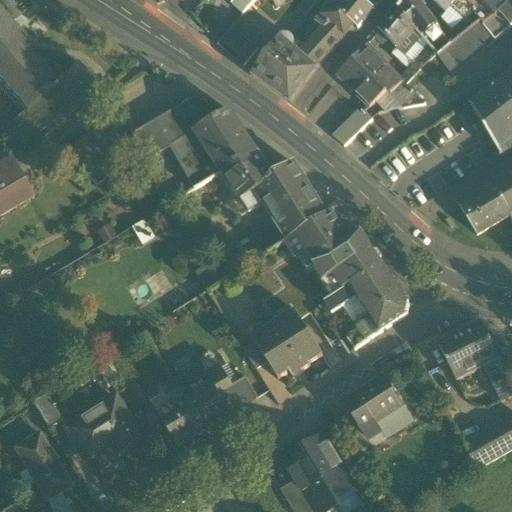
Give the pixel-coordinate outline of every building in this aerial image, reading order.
[(233,0),(230,3),(243,17),(258,0),(233,0)] [(287,4),(284,0),(271,0),(277,10),(287,4)] [(305,0),(297,10),(306,18),(320,0),(305,0)] [(321,0),(330,7),(352,25),(353,27),(354,27),(357,29),(373,10),(378,4),(374,0),(321,0)] [(416,0),(405,0),(397,9),(414,29),(415,27),(423,36),(435,26),(436,25),(416,0)] [(446,15),(452,9),(459,0),(430,0),(445,14),(446,15)] [(471,11),(465,0),(459,0),(452,9),(462,18),(465,21),(472,13),(471,11)] [(465,0),(471,11),(483,3),(480,0),(465,0)] [(511,28),(511,2),(511,4),(507,0),(480,0),(483,3),(496,18),(483,27),(495,42),(511,28)] [(471,11),(472,13),(480,24),(483,27),(496,18),(483,3),(471,11)] [(321,17),(343,36),(343,35),(352,25),(330,7),(321,17)] [(0,79),(27,109),(28,109),(32,105),(57,83),(57,82),(27,49),(0,19),(5,15),(0,9),(0,79)] [(381,34),(396,50),(414,29),(397,9),(378,31),(381,34)] [(452,9),(446,15),(445,14),(440,20),(452,30),(453,29),(462,18),(452,9)] [(467,34),(480,24),(472,13),(465,21),(462,18),(453,29),(454,31),(455,30),(462,38),(467,34)] [(32,45),(5,15),(0,19),(27,49),(32,45)] [(322,30),(299,57),(315,70),(345,36),(343,35),(343,36),(321,17),(315,24),(322,30)] [(437,57),(451,76),(495,42),(483,27),(480,24),(467,34),(462,38),(451,47),(438,57),(437,57)] [(435,26),(423,36),(421,38),(428,45),(432,49),(440,42),(438,38),(443,34),(435,26)] [(421,38),(414,29),(396,50),(404,57),(421,38)] [(218,47),(245,68),(258,51),(232,30),(218,47)] [(451,47),(462,38),(455,30),(454,31),(445,39),(451,47)] [(315,71),(315,70),(299,57),(292,51),(292,50),(293,49),(293,48),(293,45),(291,41),(288,38),(283,38),(276,44),(254,74),(253,75),(253,76),(289,103),(315,71)] [(421,38),(404,57),(412,64),(428,45),(421,38)] [(438,57),(451,47),(445,39),(440,42),(432,49),(438,56),(438,57)] [(336,77),(355,96),(374,77),(375,79),(387,68),(367,47),(336,77)] [(396,50),(392,55),(409,71),(414,65),(412,64),(404,57),(396,50)] [(57,83),(32,105),(55,130),(101,89),(78,63),(57,82),(57,83)] [(400,81),(406,87),(420,71),(417,68),(414,65),(409,71),(400,81)] [(400,81),(387,68),(375,79),(374,77),(355,96),(369,110),(376,104),(387,92),(403,110),(426,107),(406,87),(400,81)] [(511,74),(505,82),(470,108),(501,156),(511,149),(511,74)] [(403,110),(387,92),(376,104),(385,114),(403,110)] [(170,149),(195,134),(215,121),(204,103),(187,113),(185,108),(135,137),(150,161),(170,149)] [(50,134),(55,130),(32,105),(28,109),(50,134)] [(228,114),(215,121),(195,134),(223,176),(258,156),(231,116),(229,113),(228,114)] [(333,139),(345,148),(369,125),(370,124),(365,120),(367,117),(364,114),(360,117),(358,114),(333,139)] [(170,149),(195,192),(223,176),(195,134),(170,149)] [(66,153),(96,187),(113,172),(82,138),(66,153)] [(223,176),(241,203),(242,202),(265,188),(274,180),(272,178),(258,156),(223,176)] [(18,181),(8,163),(0,167),(0,216),(32,198),(21,179),(18,181)] [(264,205),(281,231),(319,207),(308,190),(311,189),(305,179),(303,181),(293,165),(272,178),(274,180),(265,188),(242,202),(249,214),(264,205)] [(511,217),(511,216),(511,181),(510,177),(496,186),(511,217)] [(477,238),(511,217),(496,186),(460,208),(477,238)] [(327,219),(319,207),(281,231),(289,243),(327,219)] [(334,277),(344,294),(350,290),(349,290),(383,268),(360,233),(346,241),(344,238),(346,237),(332,215),(327,219),(289,243),(288,243),(298,259),(304,256),(308,253),(316,265),(312,268),(323,285),(334,277)] [(146,221),(132,229),(143,248),(156,240),(146,221)] [(117,239),(109,225),(96,233),(104,246),(117,239)] [(195,274),(208,294),(270,255),(258,235),(195,274)] [(304,256),(312,268),(316,265),(308,253),(304,256)] [(349,290),(350,290),(356,300),(364,312),(398,290),(383,268),(349,290)] [(323,285),(334,301),(344,294),(334,277),(323,285)] [(325,307),(331,316),(342,309),(356,300),(350,290),(344,294),(334,301),(325,307)] [(409,307),(398,290),(364,312),(372,325),(379,335),(379,336),(407,317),(408,318),(410,308),(409,307)] [(350,321),(364,312),(356,300),(342,309),(350,321)] [(320,310),(327,319),(331,316),(325,307),(320,310)] [(268,365),(278,381),(289,374),(292,379),(310,368),(309,366),(323,358),(293,312),(251,339),(254,344),(268,365)] [(364,312),(350,321),(359,334),(372,325),(364,312)] [(379,335),(372,325),(359,334),(348,342),(355,352),(379,335)] [(438,346),(457,383),(483,370),(499,362),(483,329),(481,325),(479,326),(479,327),(441,346),(441,345),(438,346)] [(268,365),(254,344),(243,351),(256,372),(268,365)] [(117,376),(124,386),(136,379),(118,351),(106,358),(117,376)] [(208,377),(220,369),(212,355),(199,362),(201,365),(208,377)] [(108,392),(117,376),(106,358),(95,365),(108,392)] [(489,380),(501,404),(511,398),(511,387),(499,362),(483,370),(488,380),(489,380)] [(208,377),(201,365),(175,381),(180,390),(187,401),(193,398),(187,388),(206,376),(206,378),(207,378),(208,377)] [(232,389),(239,385),(228,367),(221,371),(232,389)] [(208,377),(207,378),(218,397),(232,389),(221,371),(220,369),(208,377)] [(231,418),(218,397),(207,378),(206,378),(206,376),(187,388),(193,398),(187,401),(206,434),(231,418)] [(376,428),(376,427),(381,434),(385,441),(413,422),(385,379),(356,398),(367,414),(376,428)] [(218,397),(231,418),(261,401),(247,380),(239,385),(232,389),(218,397)] [(178,450),(206,434),(187,401),(180,390),(152,407),(178,450)] [(34,405),(49,431),(61,423),(46,397),(34,405)] [(345,405),(356,422),(367,414),(356,398),(345,405)] [(85,462),(94,456),(95,456),(93,453),(109,442),(118,456),(119,458),(139,446),(126,425),(128,423),(114,400),(65,431),(85,462)] [(376,428),(367,414),(356,422),(358,425),(369,442),(381,434),(376,427),(376,428)] [(463,446),(477,473),(479,471),(511,452),(511,418),(476,438),(463,446)] [(354,451),(369,442),(358,425),(343,435),(354,451)] [(35,484),(46,503),(47,502),(59,494),(71,487),(38,434),(13,449),(26,470),(34,465),(43,479),(35,484)] [(305,456),(307,458),(289,469),(297,483),(314,511),(333,511),(335,509),(336,505),(334,501),(352,490),(322,438),(310,445),(306,448),(305,452),(305,456)] [(100,467),(118,456),(109,442),(93,453),(95,456),(94,456),(100,467)] [(102,469),(119,458),(118,456),(100,467),(102,469)] [(34,465),(26,470),(17,476),(25,490),(35,484),(43,479),(34,465)] [(281,492),(293,511),(314,511),(297,483),(281,492)] [(333,511),(355,511),(363,508),(352,490),(334,501),(336,505),(335,509),(333,511)] [(53,511),(70,511),(59,494),(47,502),(53,511)]
